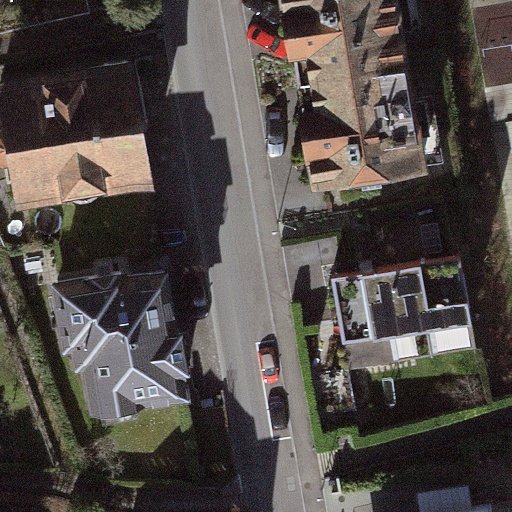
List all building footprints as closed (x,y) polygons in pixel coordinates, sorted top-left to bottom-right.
[(394,0),(270,0),(300,190),(421,171),(394,0)] [(133,76),(0,94),(0,148),(8,209),(149,190),(133,76)] [(457,263),(326,282),(339,374),(470,355),(457,263)] [(162,279),(67,292),(83,407),(178,393),(162,279)] [(495,511),(494,502),(431,511),(495,511)]
